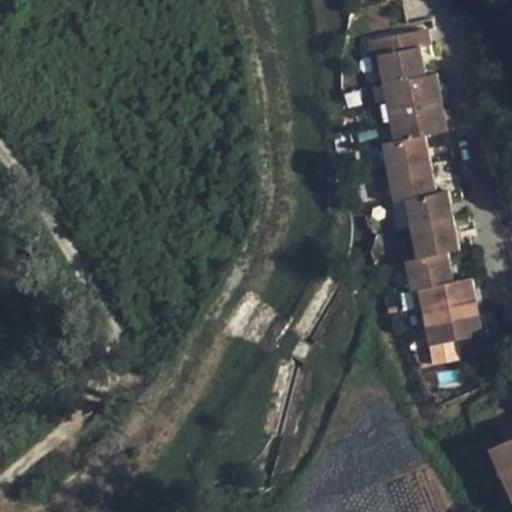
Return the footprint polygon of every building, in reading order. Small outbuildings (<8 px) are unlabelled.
[(433,346),(434,350),(486,340),(474,281),(456,284),(449,255),(462,253),(449,196),(438,197),(426,139),(449,134),(437,77),(427,79),(420,52),(429,50),(425,32),(374,43),(381,80),(388,110),(391,124),(395,145),(383,148),(384,153),(386,163),(393,192),(394,202),(395,206),(408,204),(421,263),(408,265),(414,294),(422,292),(433,346)] [(373,82),(381,80),(374,43),(365,44),(373,82)] [(385,126),(391,124),(388,110),(381,111),(385,126)] [(379,165),(386,163),(384,153),(377,155),(379,165)] [(388,203),(394,202),(393,192),(385,193),(388,203)] [(425,348),(433,346),(422,292),(414,294),(425,348)] [(511,440),(498,447),(511,476),(511,440)]
